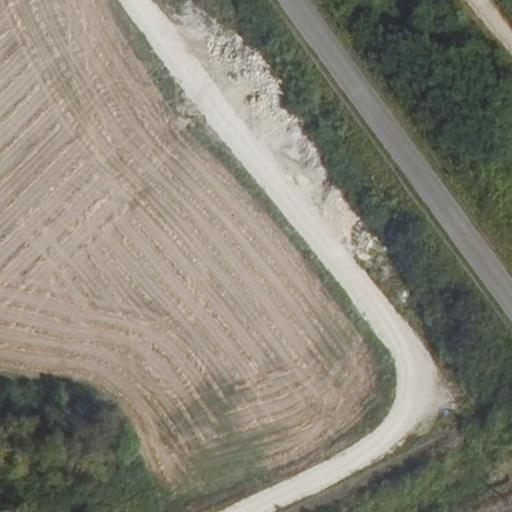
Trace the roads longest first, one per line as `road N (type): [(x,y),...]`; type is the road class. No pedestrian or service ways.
road 1 (track): [(239,511),(381,441),(407,408),(411,363),(396,331),(138,0)]
road 2 (unclassified): [(511,304),(293,0)]
